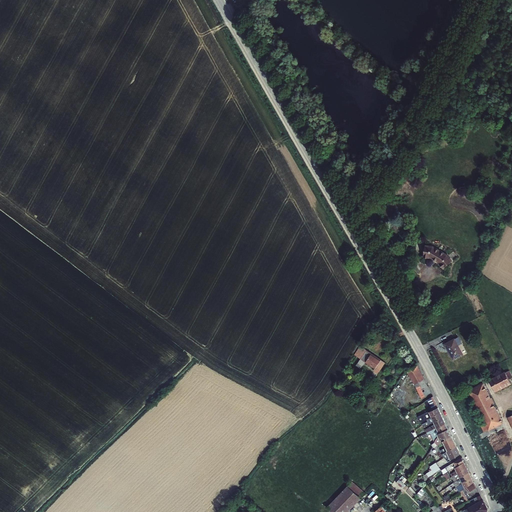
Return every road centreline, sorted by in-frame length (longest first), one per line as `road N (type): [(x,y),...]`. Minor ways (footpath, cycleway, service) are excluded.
road 1 (unclassified): [(218,0),(396,307),(499,511)]
road 2 (track): [(347,223),(414,129),(480,0)]
